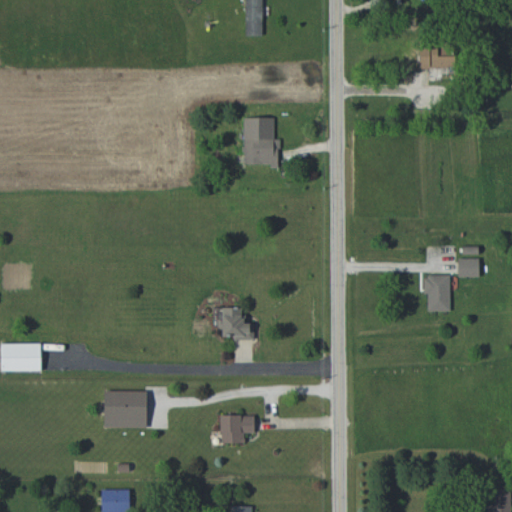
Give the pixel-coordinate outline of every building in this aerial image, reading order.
[(245,0),(246,35),(263,35),(262,0),(245,0)] [(454,55),(444,55),(445,47),(420,46),(419,67),(454,68),(454,55)] [(274,117),(243,117),(243,165),(279,165),(278,139),(274,139),(274,117)] [(478,277),(479,258),(458,258),(458,276),(478,277)] [(449,311),(450,275),(424,275),(424,294),(427,294),(427,311),(449,311)] [(222,338),(254,338),(253,323),(242,323),(242,307),(222,307),(222,338)] [(41,343),(0,343),(0,371),(41,371),(41,343)] [(146,390),(104,390),(104,427),(146,427),(146,390)] [(254,414),(220,415),(221,443),(244,442),(244,432),(254,432),(254,414)] [(510,511),(510,487),(488,487),(488,511),(510,511)] [(101,511),(129,511),(130,489),(102,489),(101,511)]
